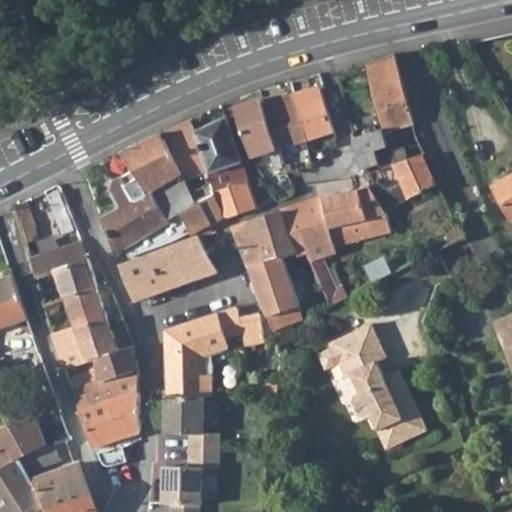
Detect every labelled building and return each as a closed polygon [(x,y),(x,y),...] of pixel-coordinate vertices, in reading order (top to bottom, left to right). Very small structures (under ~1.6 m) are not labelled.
[(393,53),(363,63),(380,127),(382,130),(411,122),(393,53)] [(317,84),(294,92),(305,140),(332,131),(317,84)] [(294,92),(262,98),(275,150),(277,149),(305,140),(294,92)] [(262,98),(233,107),(251,157),(268,152),(274,169),(282,166),(277,149),(275,150),(262,98)] [(188,121),(161,133),(196,205),(212,193),(203,172),(240,160),(226,118),(195,133),(188,121)] [(380,127),(351,137),(360,170),(378,164),(374,150),(386,145),(382,130),(380,127)] [(119,206),(101,217),(114,253),(128,246),(131,256),(190,230),(184,214),(196,205),(161,133),(124,150),(135,167),(115,179),(111,192),(119,206)] [(386,145),(374,150),(378,164),(379,168),(390,164),(392,163),(387,146),(386,145)] [(375,186),(366,186),(385,211),(438,184),(424,153),(392,163),(390,164),(403,190),(386,199),(375,186)] [(196,205),(184,214),(190,230),(220,216),(227,217),(256,207),(240,160),(203,172),(212,193),(196,205)] [(511,172),(496,181),(511,210),(511,172)] [(323,197),(300,204),(311,231),(301,235),(313,260),(323,257),(336,252),(332,241),(338,239),(336,232),(349,228),(347,223),(373,215),(385,211),(366,186),(358,188),(323,197)] [(300,204),(278,211),(292,239),(301,235),(311,231),(300,204)] [(278,211),(253,220),(267,264),(284,257),(297,252),(292,239),(278,211)] [(253,220),(234,227),(274,332),(303,320),(300,314),(295,316),(292,309),(300,306),(284,257),(267,264),(253,220)] [(431,237),(437,249),(464,235),(459,225),(447,231),(441,221),(416,234),(421,242),(431,237)] [(198,236),(150,253),(167,289),(218,271),(198,236)] [(82,240),(31,259),(36,275),(89,257),(82,240)] [(167,289),(150,253),(120,264),(135,300),(167,289)] [(89,257),(36,275),(44,305),(66,297),(98,286),(89,257)] [(323,257),(313,260),(331,305),(391,273),(387,264),(361,275),(354,259),(328,270),(323,257)] [(13,275),(0,279),(0,326),(28,316),(13,275)] [(98,286),(66,297),(77,327),(78,331),(109,321),(98,286)] [(165,328),(167,393),(204,395),(213,396),(212,376),(204,376),(203,357),(229,347),(228,340),(245,338),(246,346),(262,343),(260,312),(241,318),(238,307),(165,328)] [(511,316),(494,324),(497,332),(511,369),(511,316)] [(81,355),(62,361),(67,371),(95,360),(119,352),(109,321),(78,331),(85,353),(81,355)] [(370,417),(385,450),(427,431),(404,382),(387,376),(384,378),(377,363),(386,358),(371,325),(329,344),(331,348),(339,364),(345,378),(351,376),(359,394),(355,396),(352,403),(359,417),(365,419),(370,417)] [(71,329),(53,335),(62,361),(81,355),(73,330),(72,331),(71,329)] [(119,352),(95,360),(96,368),(99,382),(139,369),(133,347),(119,352)] [(339,364),(331,348),(318,355),(325,371),(339,364)] [(96,368),(70,379),(74,391),(99,382),(96,368)] [(99,382),(74,391),(82,412),(140,393),(139,369),(99,382)] [(0,396),(11,392),(6,383),(0,372),(0,396)] [(53,393),(24,403),(27,414),(31,422),(37,419),(61,411),(53,393)] [(140,393),(82,412),(93,447),(94,449),(110,442),(141,434),(140,393)] [(204,395),(167,393),(165,433),(191,433),(190,450),(219,451),(220,433),(203,433),(204,395)] [(31,422),(27,414),(3,424),(2,426),(0,427),(0,437),(5,447),(14,462),(18,460),(47,445),(37,419),(31,422)] [(123,446),(97,453),(100,456),(104,465),(112,467),(126,462),(123,446)] [(219,451),(190,450),(190,467),(164,466),(163,504),(172,504),(199,505),(201,505),(202,468),(218,469),(219,451)] [(0,470),(0,511),(47,511),(31,482),(18,460),(14,462),(0,470)] [(97,511),(79,464),(31,482),(47,511),(97,511)]
